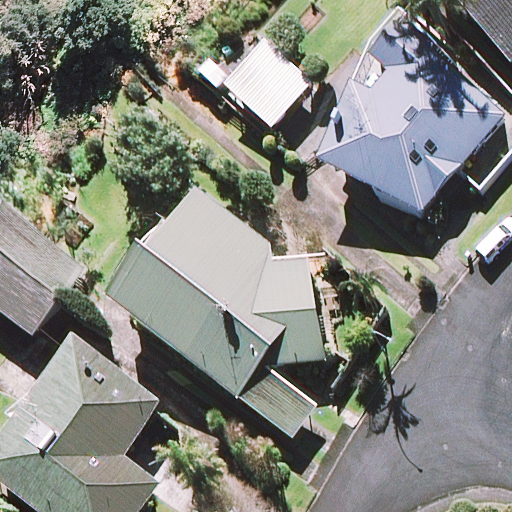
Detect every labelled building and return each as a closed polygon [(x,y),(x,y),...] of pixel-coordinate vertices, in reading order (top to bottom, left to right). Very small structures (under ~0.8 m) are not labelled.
[(511,0),(459,0),(511,62),(511,0)] [(378,49),(328,181),(424,225),(509,127),(405,23),(378,49)] [(317,94),(273,53),(232,97),(277,138),(317,94)] [(286,275),(199,199),(114,312),(246,410),(273,376),(326,370),(316,274),(286,275)] [(90,283),(24,232),(0,262),(0,317),(39,348),(90,283)] [(171,412),(88,352),(0,466),(0,494),(25,511),(154,511),(168,491),(133,467),(171,412)]
